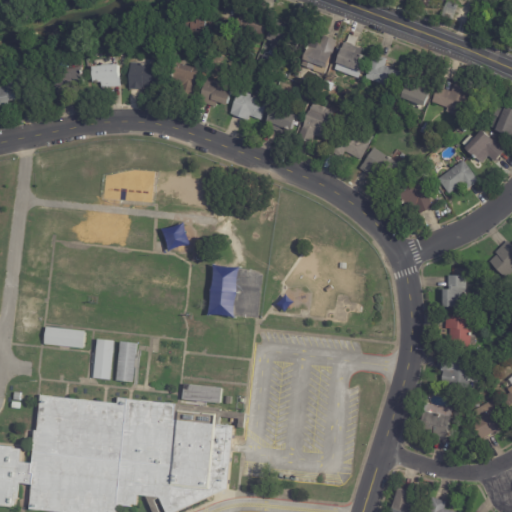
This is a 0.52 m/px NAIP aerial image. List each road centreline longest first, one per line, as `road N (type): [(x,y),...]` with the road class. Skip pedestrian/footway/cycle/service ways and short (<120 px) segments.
road 1 (residential): [(361,511),(411,331),(400,258),(374,224),(318,184),(155,124),(104,123),(0,142)]
road 2 (tertiary): [(511,69),(332,0)]
road 3 (residential): [(511,460),(463,476),(380,458)]
road 4 (residential): [(511,192),(490,218),(400,258)]
